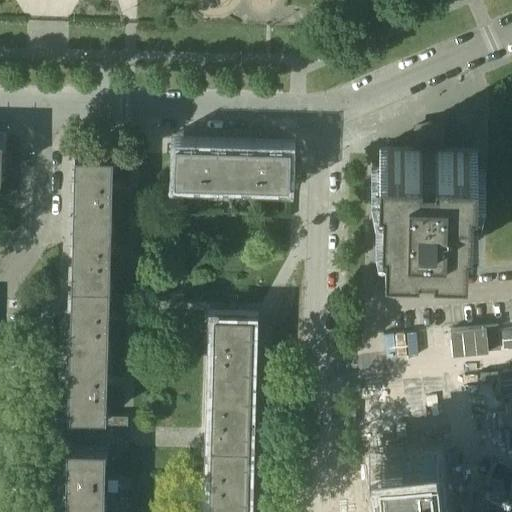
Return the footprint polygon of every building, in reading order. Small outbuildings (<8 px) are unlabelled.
[(443,126),(414,125),(414,147),(379,146),(378,177),(382,177),(381,217),(385,217),(384,245),(418,246),(418,241),(433,242),(432,246),(466,247),(467,219),(471,220),(472,179),(476,179),(476,149),(442,148),(443,126)] [(199,139),(199,142),(175,141),(174,178),(231,180),(232,143),(209,142),(209,139),(199,139)] [(255,143),(251,143),(232,143),(231,180),(288,181),(289,144),(265,143),(265,140),(255,140),(255,143)] [(74,152),(74,161),(73,181),(70,180),(70,190),(73,190),(72,217),(110,218),(111,153),(74,152)] [(110,218),(72,217),(72,245),(69,245),(69,254),(72,254),(71,283),(108,284),(110,218)] [(108,284),(71,283),(70,310),(67,310),(67,320),(70,320),(69,347),(107,348),(108,284)] [(213,313),(213,346),(212,379),(249,380),(251,314),(213,313)] [(107,348),(69,347),(69,375),(66,375),(65,384),(68,384),(68,413),(105,414),(107,348)] [(249,380),(212,379),(210,444),(248,445),(249,380)] [(67,445),(104,446),(109,446),(110,428),(61,427),(61,445),(67,445)] [(248,445),(210,444),(208,508),(246,509),(248,445)] [(104,446),(67,445),(66,469),(63,469),(63,479),(66,479),(65,503),(103,504),(104,446)] [(433,445),(371,451),(376,511),(442,511),(436,445),(435,445),(433,445)] [(102,511),(103,504),(65,503),(65,511),(102,511)]
